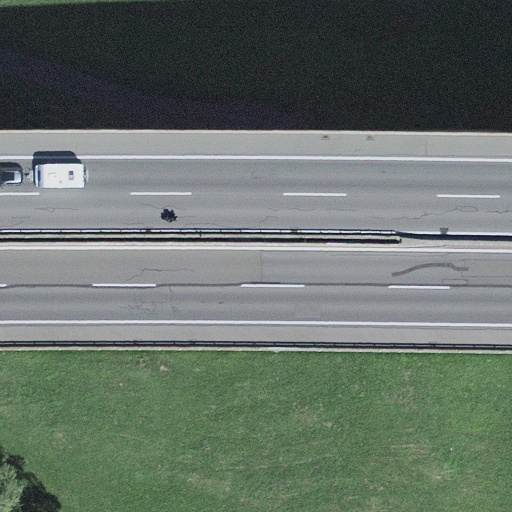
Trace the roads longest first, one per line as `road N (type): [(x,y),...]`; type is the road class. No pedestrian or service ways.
road 1 (motorway): [(511,197),(0,194)]
road 2 (motorway): [(0,286),(511,289)]
